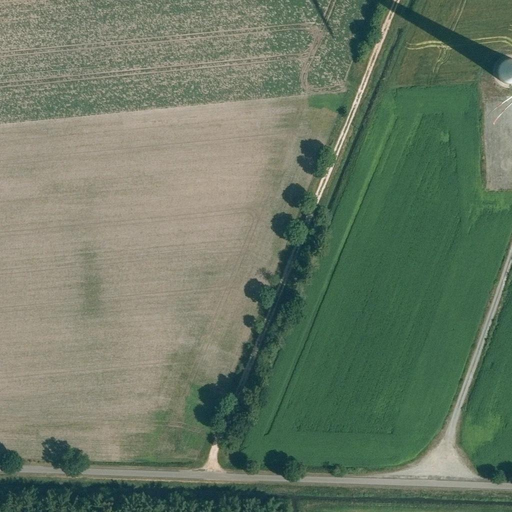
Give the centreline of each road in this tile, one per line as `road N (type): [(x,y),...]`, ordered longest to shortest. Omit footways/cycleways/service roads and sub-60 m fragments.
road 1 (unclassified): [(511,486),(0,469)]
road 2 (track): [(208,472),(397,0)]
road 3 (track): [(483,334),(430,483)]
